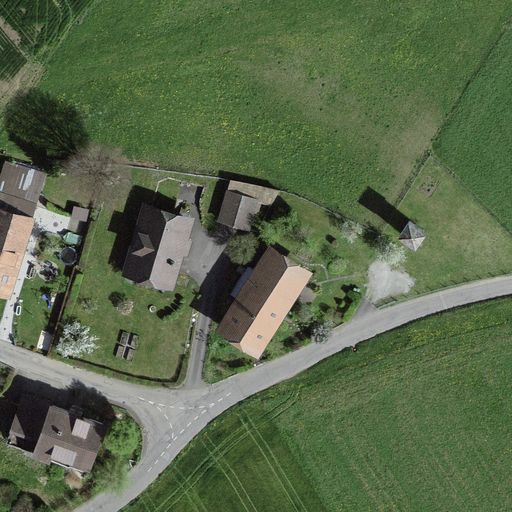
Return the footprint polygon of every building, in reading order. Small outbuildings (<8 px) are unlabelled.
[(48,176),(5,164),(0,182),(0,204),(37,215),(48,176)] [(263,201),(231,192),(222,221),(255,230),(263,201)] [(176,293),(198,219),(148,204),(125,277),(176,293)] [(38,220),(0,208),(0,293),(15,298),(38,220)] [(317,273),(276,247),(223,328),(264,355),(317,273)] [(115,426),(58,407),(42,455),(99,474),(115,426)]
